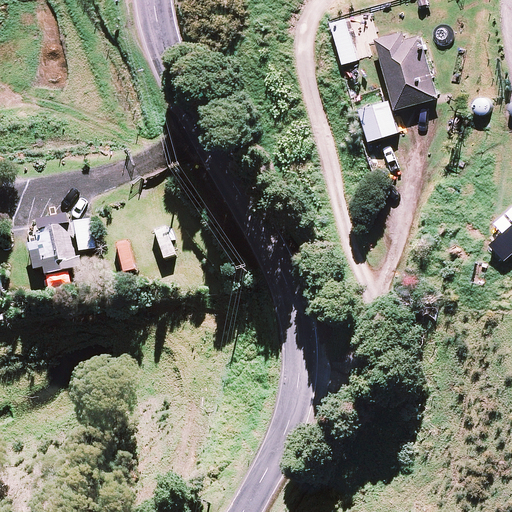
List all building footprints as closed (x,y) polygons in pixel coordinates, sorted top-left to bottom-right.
[(350,20),(335,24),(346,65),(362,61),(350,20)] [(408,40),(406,33),(379,41),(398,109),(438,98),(421,36),(408,40)] [(400,132),(391,100),(362,108),(371,140),(400,132)] [(73,224),(78,255),(91,252),(85,222),(73,224)] [(78,255),(73,224),(37,231),(44,265),(79,258),(78,255)]
